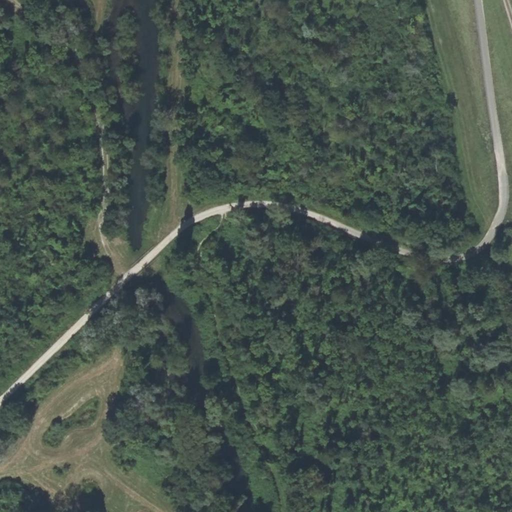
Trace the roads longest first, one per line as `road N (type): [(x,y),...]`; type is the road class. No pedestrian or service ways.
road 1 (track): [(0,400),(180,228),(234,206),(283,203),(433,260),(478,248),(498,223),(504,185),(478,0)]
road 2 (track): [(177,0),(180,228)]
